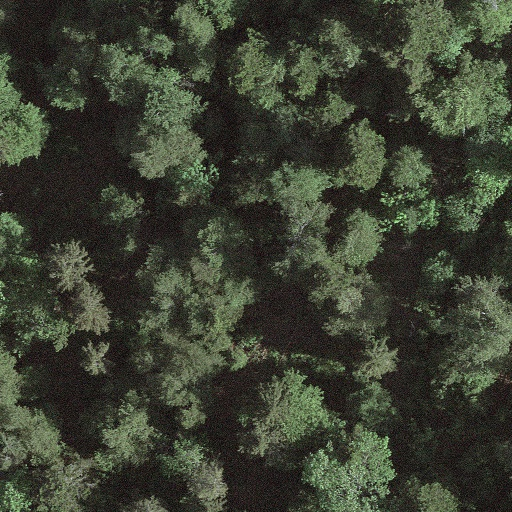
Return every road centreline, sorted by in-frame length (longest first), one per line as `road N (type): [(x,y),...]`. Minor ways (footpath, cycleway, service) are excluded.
road 1 (track): [(106,511),(103,423),(122,354),(241,113)]
road 2 (track): [(381,511),(432,344),(511,187)]
